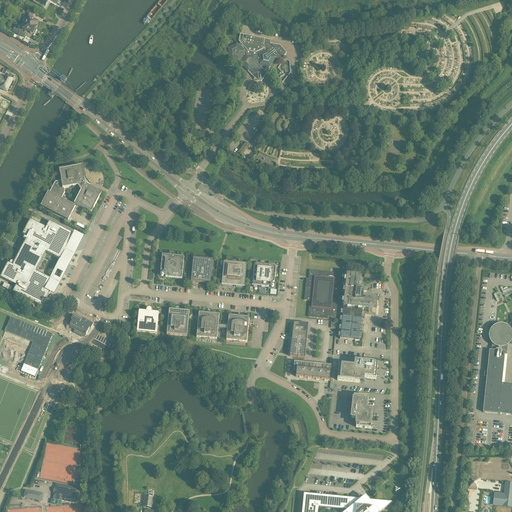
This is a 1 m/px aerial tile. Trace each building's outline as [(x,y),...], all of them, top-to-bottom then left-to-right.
[(26,19),(24,23),(34,28),(36,29),(38,25),(37,25),(38,23),(31,19),(33,16),(32,15),(33,13),(29,10),(27,13),(29,14),(26,19)] [(34,28),(24,23),(23,24),(24,24),(22,28),(24,29),(22,33),(20,31),(14,29),(12,33),(23,39),(27,32),(33,36),(34,32),(35,33),(36,30),(36,29),(34,28)] [(265,39),(240,35),(239,42),(241,44),(239,46),(237,44),(227,48),(228,59),(235,61),(236,66),(239,66),(240,64),(249,73),(251,76),(258,72),(262,73),(265,68),(266,66),(270,67),(275,58),(278,59),(280,55),(283,59),(286,53),(280,46),(271,44),(270,45),(270,44),(264,43),(265,39)] [(0,89),(7,93),(13,80),(14,77),(9,75),(8,77),(6,76),(5,78),(0,75),(0,89)] [(46,95),(51,99),(67,78),(62,75),(46,95)] [(75,92),(66,104),(68,106),(78,94),(75,92)] [(238,153),(242,156),(249,146),(245,143),(240,150),(238,153)] [(90,185),(86,179),(84,179),(82,166),(60,170),(62,181),(55,182),(49,193),(48,193),(48,192),(41,206),(41,207),(41,206),(68,220),(75,206),(70,204),(61,199),(65,192),(64,189),(78,186),(81,191),(74,204),(75,204),(91,212),(102,192),(89,186),(90,185)] [(7,263),(0,277),(0,278),(16,286),(12,293),(42,308),(55,282),(58,283),(63,274),(62,273),(67,264),(68,264),(75,252),(73,251),(79,239),(73,236),(74,234),(49,222),(46,228),(30,220),(22,235),(27,237),(14,262),(12,261),(10,262),(9,264),(7,263)] [(164,276),(165,276),(165,277),(182,279),(184,257),(162,255),(160,272),(162,272),(162,273),(161,274),(160,274),(160,275),(160,276),(161,277),(162,277),(163,277),(163,276),(164,276)] [(191,282),(206,284),(210,284),(213,260),(193,258),(191,282)] [(234,286),(236,286),(236,288),(244,289),(246,265),(232,264),(232,262),(224,261),(222,285),(232,286),(232,287),(233,287),(234,287),(234,286)] [(273,285),(272,285),(273,283),(274,283),(276,266),(254,264),(252,286),(268,288),(268,286),(270,286),(270,287),(271,287),(271,288),(272,288),(273,288),(274,287),(274,286),(274,285),(273,285)] [(328,317),(330,318),(336,318),(340,282),(334,281),(334,279),(335,279),(336,274),(309,271),(309,280),(306,279),(304,300),(310,301),(308,317),(328,320),(328,317)] [(362,310),(376,311),(377,298),(363,296),(363,293),(362,291),(358,291),(360,276),(346,275),(340,339),(357,341),(359,341),(362,310)] [(13,287),(4,283),(2,287),(10,292),(13,287)] [(137,332),(157,334),(159,313),(152,312),(152,311),(152,310),(151,309),(150,308),(149,308),(148,308),(147,309),(146,310),(146,312),(139,311),(137,332)] [(187,337),(189,312),(181,311),(181,313),(180,313),(180,311),(178,311),(178,313),(176,313),(177,311),(169,310),(167,335),(187,337)] [(217,340),(218,329),(219,315),(215,315),(215,316),(210,316),(210,314),(208,314),(208,316),(203,315),(203,313),(199,313),(196,338),(204,338),(204,337),(209,337),(209,339),(217,340)] [(81,320),(70,314),(68,319),(69,320),(68,322),(62,318),(59,322),(75,331),(75,329),(79,331),(86,335),(89,329),(91,330),(93,325),(84,319),(82,319),(81,320)] [(229,316),(227,330),(226,341),(234,341),(234,340),(239,340),(239,342),(246,343),(249,318),(245,318),(245,319),(240,319),(240,317),(238,317),(238,319),(233,318),(233,316),(229,316)] [(33,343),(21,372),(35,378),(53,335),(11,318),(5,332),(33,343)] [(308,324),(293,323),(293,331),(292,331),(292,339),(291,339),(290,348),(289,357),(305,358),(308,324)] [(493,342),(492,343),(491,351),(489,351),(483,413),(511,415),(511,329),(509,329),(508,330),(508,329),(507,329),(506,328),(505,327),(504,327),(503,327),(502,327),(501,326),(500,326),(499,326),(499,327),(498,327),(497,327),(496,327),(495,328),(494,329),(493,330),(492,331),(492,332),(491,333),(491,334),(491,335),(491,336),(491,337),(491,338),(491,339),(491,340),(492,341),(493,342)] [(92,340),(88,349),(93,351),(97,343),(92,340)] [(331,366),(294,362),(293,371),(296,371),(296,377),(304,378),(312,379),(321,380),(329,381),(331,366)] [(377,365),(355,362),(355,368),(339,366),(337,381),(359,383),(359,382),(363,382),(364,378),(376,379),(377,365)] [(367,410),(367,408),(369,398),(354,396),(351,418),(357,419),(356,428),(371,429),(372,414),(371,414),(371,411),(367,410)] [(174,453),(179,462),(179,463),(178,463),(178,464),(177,465),(176,466),(175,466),(176,466),(177,466),(178,465),(178,464),(179,464),(180,462),(181,462),(181,461),(186,459),(184,454),(178,457),(177,455),(174,453)] [(206,471),(201,472),(201,473),(203,473),(205,473),(206,473),(206,478),(201,478),(206,480),(212,480),(212,479),(211,479),(212,479),(212,478),(212,477),(212,476),(212,475),(212,474),(212,473),(212,472),(212,471),(206,471)] [(475,490),(477,479),(470,479),(469,489),(475,490)] [(511,483),(505,483),(503,506),(511,506),(511,483)] [(80,489),(56,485),(54,497),(77,501),(80,489)] [(147,495),(144,495),(142,507),(150,508),(153,488),(148,488),(147,495)] [(39,501),(40,497),(40,494),(25,491),(24,498),(39,501)] [(361,500),(304,494),(301,511),(317,511),(318,508),(348,511),(346,511),(381,511),(392,503),(369,501),(365,497),(361,500)]
